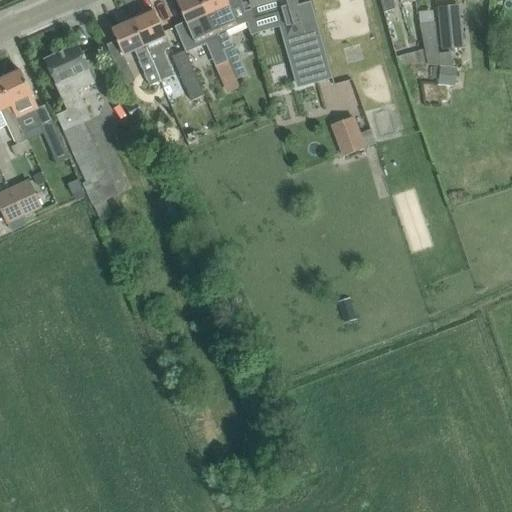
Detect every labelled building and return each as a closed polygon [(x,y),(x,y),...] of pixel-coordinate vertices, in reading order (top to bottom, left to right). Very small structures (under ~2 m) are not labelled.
[(228,60),(200,0),(179,0),(176,2),(180,10),(191,35),(196,46),(205,43),(215,66),(228,60)] [(239,28),(227,1),(226,0),(200,0),(228,60),(233,71),(241,67),(226,33),(239,28)] [(312,14),(300,17),(295,0),(248,0),(254,18),(278,11),(298,84),(329,76),(312,14)] [(380,0),(384,13),(394,10),(393,0),(380,0)] [(400,0),(401,4),(409,2),(413,25),(415,38),(422,37),(419,24),(415,1),(414,0),(400,0)] [(438,10),(442,49),(462,47),(458,7),(438,10)] [(170,47),(162,30),(154,11),(133,21),(159,81),(173,75),(164,54),(165,49),(170,47)] [(149,86),(159,81),(133,21),(112,30),(120,48),(123,56),(134,51),(149,86)] [(439,54),(435,24),(435,23),(419,24),(422,37),(425,50),(428,65),(440,66),(439,54)] [(89,70),(86,63),(78,45),(44,60),(67,111),(57,116),(97,204),(116,195),(84,124),(85,123),(84,122),(91,119),(78,90),(95,83),(89,70)] [(418,52),(396,57),(399,65),(407,63),(428,65),(425,50),(418,52)] [(450,52),(439,54),(440,66),(450,67),(450,52)] [(38,109),(29,89),(21,71),(0,80),(0,81),(17,119),(32,112),(55,164),(69,158),(45,105),(38,109)] [(191,101),(204,96),(194,72),(181,78),(191,101)] [(27,140),(17,119),(0,81),(0,111),(1,111),(16,145),(27,140)] [(371,132),(361,136),(354,118),(330,127),(342,158),(376,145),(371,132)] [(30,180),(9,190),(22,218),(43,208),(30,180)] [(9,190),(0,193),(0,208),(6,222),(7,224),(22,218),(9,190)] [(120,228),(109,232),(114,245),(126,241),(120,228)]
